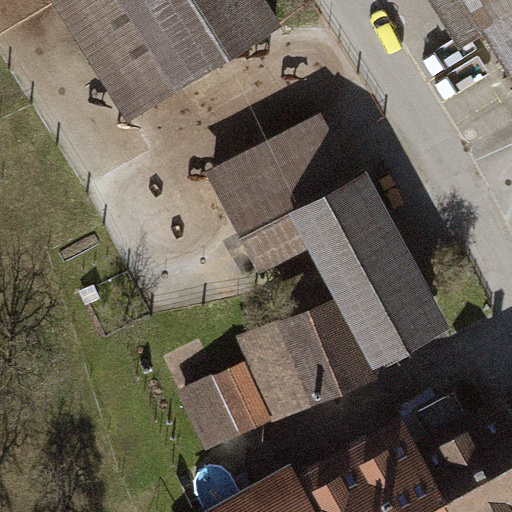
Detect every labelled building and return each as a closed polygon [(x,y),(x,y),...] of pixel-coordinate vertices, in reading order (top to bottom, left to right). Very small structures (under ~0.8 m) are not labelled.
[(50,0),(134,130),(288,33),(266,0),(50,0)] [(495,40),(511,67),(511,0),(440,0),(474,54),(495,40)] [(263,260),(316,232),(377,349),(432,321),(325,116),(217,172),(263,260)] [(274,414),(371,378),(340,299),(248,335),(257,358),(186,389),(210,444),(274,414)] [(268,511),(511,511),(511,421),(501,402),(472,418),(455,389),(402,419),(411,433),(268,511)]
